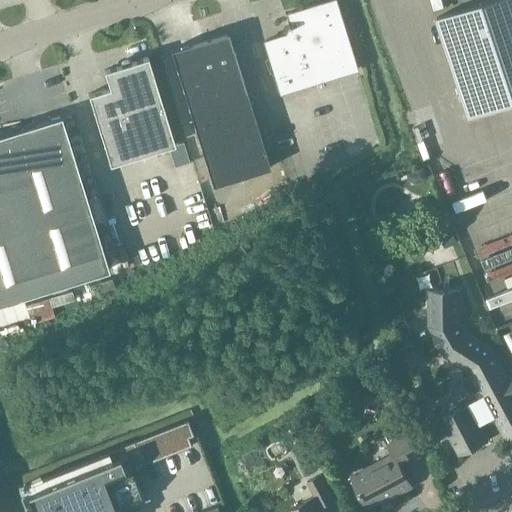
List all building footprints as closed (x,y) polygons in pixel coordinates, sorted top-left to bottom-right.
[(265,41),(281,93),(357,70),(335,0),(332,0),(287,14),(287,13),(285,13),(290,28),(287,35),(265,41)] [(511,0),(491,0),(437,18),(470,117),(511,102),(511,0)] [(171,50),(213,186),(271,168),(228,32),(171,50)] [(89,94),(110,165),(169,147),(175,145),(148,57),(104,71),(110,88),(89,94)] [(0,134),(0,303),(110,270),(62,116),(0,134)] [(175,145),(169,147),(175,167),(190,162),(184,142),(175,145)] [(511,158),(466,169),(471,189),(511,178),(511,158)] [(424,168),(408,174),(410,181),(416,183),(428,179),(424,168)] [(476,233),(504,222),(500,212),(472,223),(476,233)] [(452,231),(441,236),(446,248),(457,243),(452,231)] [(407,245),(402,252),(406,260),(414,261),(419,255),(416,246),(407,245)] [(460,454),(488,439),(480,424),(494,417),(510,445),(511,444),(511,379),(510,376),(508,377),(493,349),(464,330),(461,325),(460,290),(429,291),(430,326),(447,356),(470,370),(481,391),(462,402),(464,406),(441,418),(441,419),(432,424),(441,440),(450,435),(460,454)] [(408,323),(391,328),(398,355),(398,354),(415,350),(408,323)] [(49,484),(21,495),(27,511),(116,511),(121,509),(125,507),(148,498),(137,469),(135,463),(141,461),(143,465),(192,446),(189,438),(194,436),(188,420),(134,441),(134,442),(100,456),(103,462),(102,463),(76,473),(49,484)] [(352,476),(368,506),(392,494),(394,496),(412,486),(401,466),(420,457),(408,434),(389,444),(394,454),(352,476)] [(169,491),(195,481),(190,468),(164,478),(169,491)] [(286,511),(323,511),(321,508),(334,501),(320,475),(307,482),(315,496),(286,511)]
